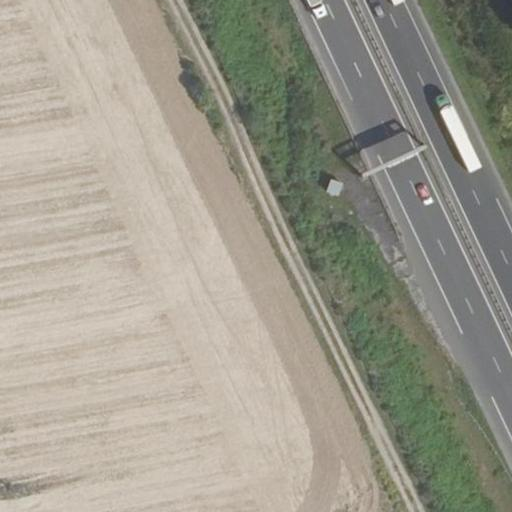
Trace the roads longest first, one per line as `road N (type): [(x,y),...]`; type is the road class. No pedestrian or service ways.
road 1 (motorway): [(322,0),(511,403)]
road 2 (motorway): [(511,270),(384,0)]
